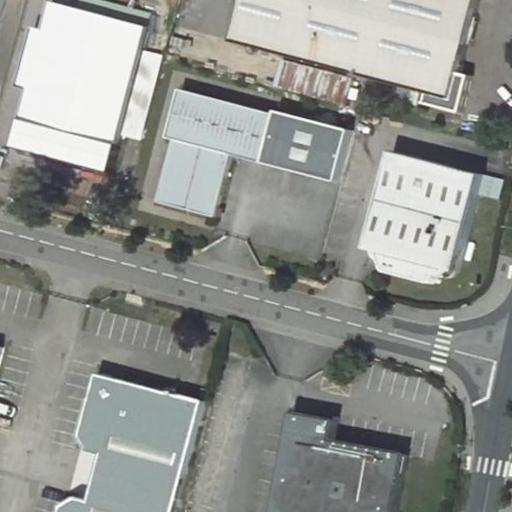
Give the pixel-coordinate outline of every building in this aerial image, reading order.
[(400,85),(399,90),(400,96),(403,100),(405,103),(419,107),(423,92),(429,93),(427,102),(462,112),(472,76),(462,73),(481,0),(247,0),(236,40),(400,85)] [(18,148),(114,173),(152,28),(56,3),(18,148)] [(276,86),(348,106),(355,79),(283,59),(276,86)] [(178,139),(162,201),(219,217),(235,154),(269,163),(281,116),(185,90),(172,138),(178,139)] [(397,150),(370,249),(373,249),(378,251),(381,260),(382,261),(390,273),(432,284),(439,282),(443,278),(447,279),(458,274),(458,271),(460,272),(485,175),(397,150)] [(373,252),(377,260),(381,260),(378,251),(373,249),(373,252)] [(179,511),(209,401),(100,373),(84,436),(93,453),(105,456),(93,499),(82,496),(65,506),(63,511),(179,511)] [(278,511),(398,511),(410,455),(336,440),(338,431),(322,428),(323,419),(298,414),(278,511)] [(322,428),(338,431),(339,422),(323,419),(322,428)]
